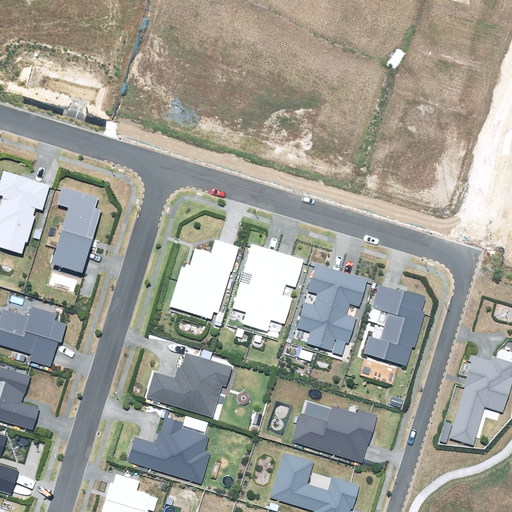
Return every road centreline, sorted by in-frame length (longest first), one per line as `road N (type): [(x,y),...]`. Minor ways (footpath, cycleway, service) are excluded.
road 1 (residential): [(160,164),(59,511)]
road 2 (residential): [(160,164),(470,255)]
road 3 (residential): [(393,511),(470,255)]
road 4 (residential): [(0,115),(160,164)]
road 5 (unknown): [(470,255),(511,97)]
